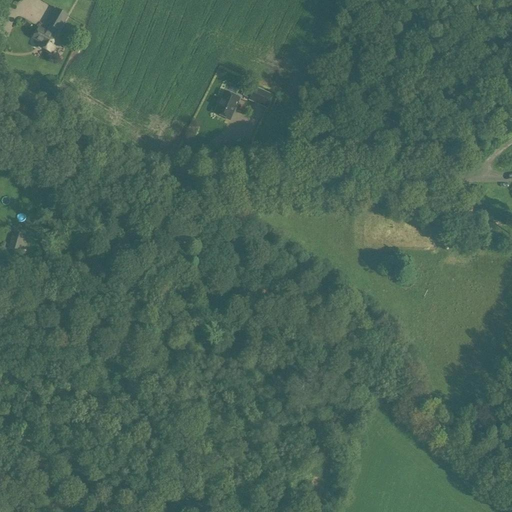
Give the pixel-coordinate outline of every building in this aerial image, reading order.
[(59,32),(68,17),(57,10),(48,25),(50,27),(47,33),(39,28),(33,39),(39,43),(36,46),(51,55),(55,49),(52,47),(56,39),(50,35),(54,29),(59,32)] [(272,97),(255,89),(249,101),(267,109),(272,97)] [(216,108),(217,108),(215,115),(229,121),(239,99),(224,93),(221,101),(220,100),(216,108)] [(472,198),(464,198),(463,203),(462,203),(460,226),(472,227),(474,204),(472,204),(472,198)] [(19,252),(24,236),(14,233),(9,249),(19,252)]
